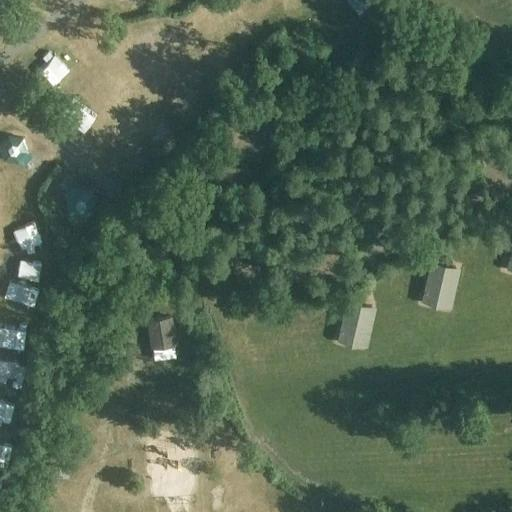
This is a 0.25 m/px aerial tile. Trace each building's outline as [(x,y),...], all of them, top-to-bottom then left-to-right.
[(386,0),(362,0),(370,12),(387,1),(386,0)] [(30,4),(9,13),(18,35),(40,26),(30,4)] [(89,144),(108,126),(81,98),(62,117),(89,144)] [(174,131),(158,140),(164,151),(180,141),(174,131)] [(130,163),(148,176),(158,163),(141,149),(130,163)] [(78,190),(67,199),(70,213),(83,218),(94,208),(91,195),(78,190)] [(16,285),(8,303),(35,315),(43,297),(16,285)] [(148,317),(151,348),(175,345),(172,314),(148,317)] [(9,361),(8,385),(25,386),(27,362),(9,361)] [(0,405),(0,408),(0,420),(22,421),(23,406),(0,405)] [(53,464),(52,474),(68,477),(69,467),(53,464)]
